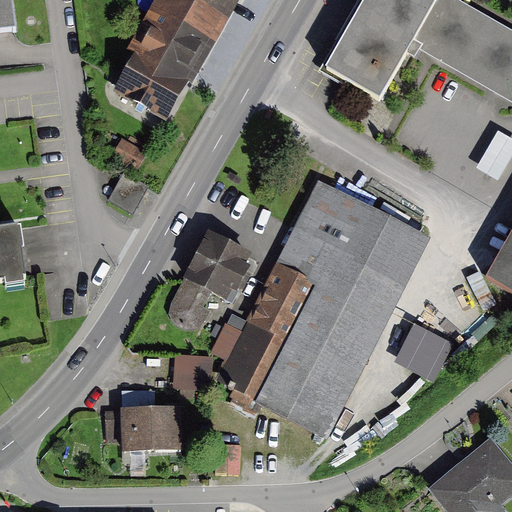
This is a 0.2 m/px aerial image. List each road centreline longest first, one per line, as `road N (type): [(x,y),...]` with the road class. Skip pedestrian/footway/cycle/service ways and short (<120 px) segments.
road 1 (residential): [(2,452),(31,489),(61,499),(299,495),(351,484),(392,462),(511,367)]
road 2 (primary): [(151,261),(300,0)]
road 3 (residential): [(58,0),(94,233),(151,261)]
road 4 (primary): [(2,452),(80,373),(151,261)]
road 5 (track): [(386,365),(359,418),(299,484),(299,495)]
